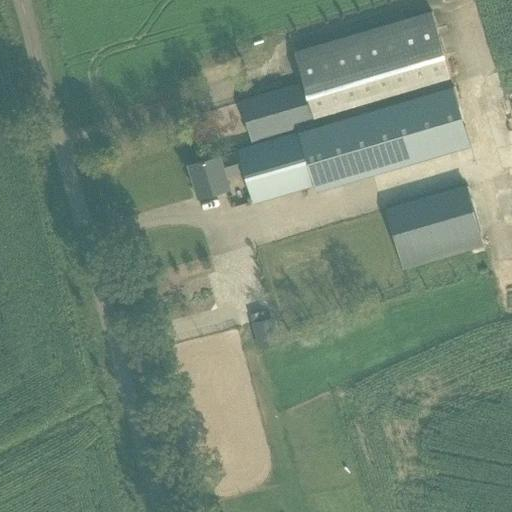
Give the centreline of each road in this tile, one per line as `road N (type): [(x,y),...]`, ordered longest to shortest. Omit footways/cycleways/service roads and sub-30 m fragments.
road 1 (unclassified): [(159,511),(21,0)]
road 2 (unknown): [(82,226),(177,222),(203,229),(210,240),(218,272),(209,308),(190,327),(114,346)]
road 3 (unknown): [(203,229),(352,186),(492,158)]
